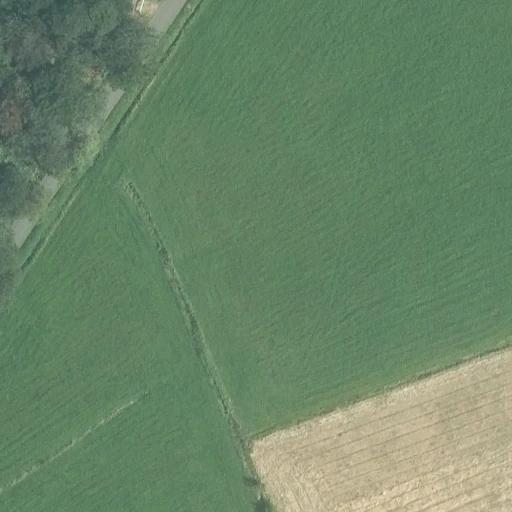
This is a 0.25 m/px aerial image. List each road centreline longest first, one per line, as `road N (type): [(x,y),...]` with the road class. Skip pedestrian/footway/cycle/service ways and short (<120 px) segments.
road 1 (unclassified): [(0,259),(175,0)]
road 2 (track): [(167,0),(0,21)]
